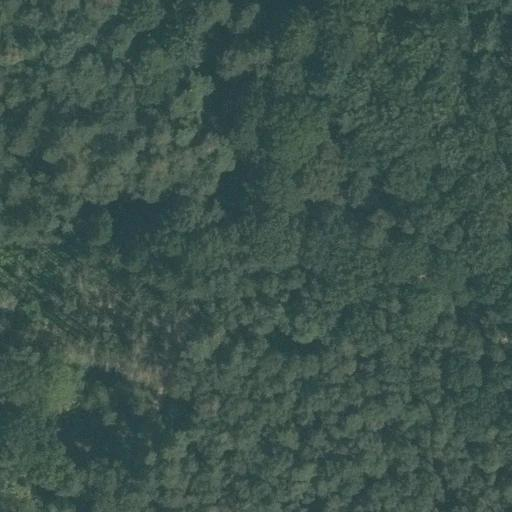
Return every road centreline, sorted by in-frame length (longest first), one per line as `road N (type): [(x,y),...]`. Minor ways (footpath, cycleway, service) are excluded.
road 1 (track): [(116,511),(245,145)]
road 2 (track): [(511,346),(245,145)]
road 3 (unknown): [(166,92),(0,87)]
road 4 (track): [(166,92),(45,0)]
